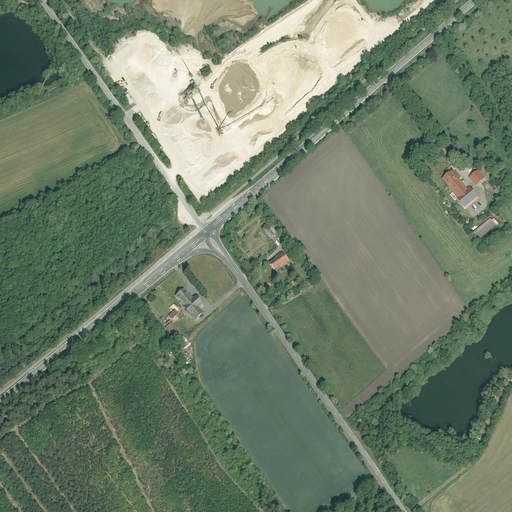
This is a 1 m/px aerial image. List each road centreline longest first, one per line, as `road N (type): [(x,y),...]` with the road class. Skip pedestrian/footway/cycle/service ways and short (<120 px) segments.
road 1 (tertiary): [(206,232),(477,0)]
road 2 (unclassified): [(406,511),(206,232)]
road 3 (unclassified): [(206,232),(41,0)]
road 4 (tertiary): [(0,402),(206,232)]
